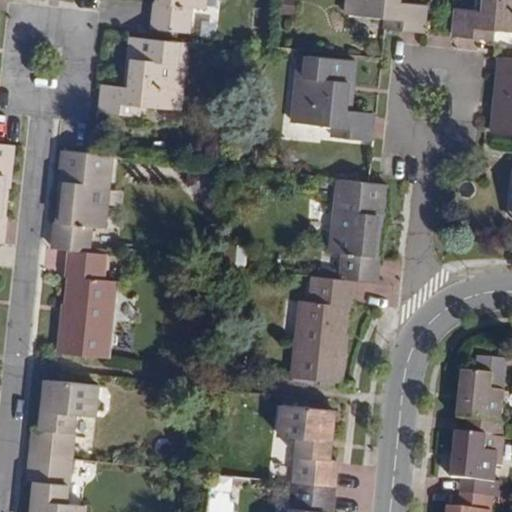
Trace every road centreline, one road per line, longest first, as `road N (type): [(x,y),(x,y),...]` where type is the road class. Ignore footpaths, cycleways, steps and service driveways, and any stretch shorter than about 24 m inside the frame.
road 1 (residential): [(44,112),(1,511)]
road 2 (residential): [(44,112),(75,116),(90,24),(20,13),(6,106)]
road 3 (residential): [(424,144),(463,148),(471,66),(436,62),(400,59),(392,141)]
road 4 (tertiary): [(430,319),(409,360),(392,511)]
road 5 (residential): [(430,319),(416,295),(424,144)]
